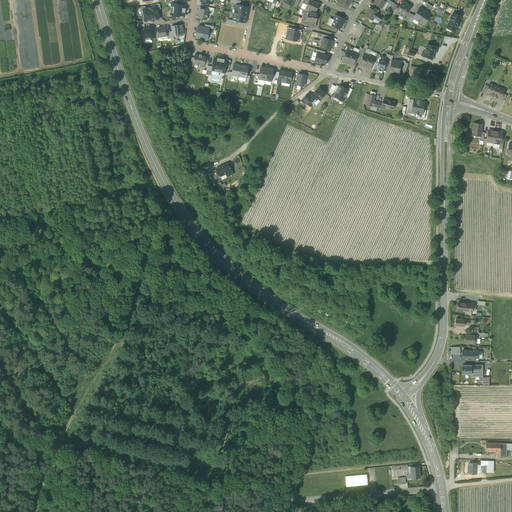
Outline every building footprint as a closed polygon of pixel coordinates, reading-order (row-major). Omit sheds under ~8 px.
[(376,0),(374,4),(381,9),(381,8),(385,2),(382,0),(376,0)] [(319,4),(310,1),(310,2),(307,6),(307,8),(316,11),(319,4)] [(402,1),(399,6),(396,11),(400,14),(407,3),(402,1)] [(170,15),(179,16),(179,15),(183,15),(184,12),(185,13),(186,8),(184,8),(185,5),(184,5),(175,4),(172,3),(170,15)] [(400,14),(399,14),(400,14),(404,16),(403,17),(404,17),(411,6),(407,3),(400,14)] [(236,4),(234,12),(247,15),(248,7),(240,5),(236,4)] [(149,11),(144,12),(145,20),(145,21),(152,20),(159,19),(157,9),(157,7),(156,7),(151,8),(148,8),(149,11)] [(414,18),(419,21),(425,11),(423,10),(420,7),(414,15),(413,17),(414,18)] [(205,9),(199,8),(198,18),(206,20),(208,10),(205,9)] [(373,20),(374,17),(377,13),(369,8),(365,15),(373,20)] [(430,14),(425,11),(419,21),(424,25),(429,17),(428,17),(430,14)] [(237,21),(245,23),(247,15),(234,12),(233,20),(237,21)] [(315,13),(309,12),(309,14),(307,14),(305,14),(305,15),(304,17),(303,18),(302,24),(309,25),(309,26),(314,27),(315,23),(316,23),(317,13),(315,13)] [(446,27),(454,31),(461,16),(453,13),(446,27)] [(334,26),(340,29),(344,19),(335,15),(331,25),(330,24),(330,25),(334,26)] [(262,21),(260,32),(265,33),(271,35),(274,24),(262,21)] [(354,27),(360,30),(363,25),(357,22),(354,27)] [(172,31),(173,36),(176,36),(176,37),(180,36),(180,35),(183,35),(182,25),(172,26),(172,31)] [(204,27),(197,26),(195,37),(207,40),(209,28),(204,27)] [(151,39),(152,39),(151,27),(145,28),(141,28),(141,31),(142,34),(143,34),(144,40),(145,40),(151,39)] [(166,30),(166,27),(157,28),(158,37),(159,37),(167,36),(166,30)] [(286,38),(294,40),(296,40),(297,38),(299,38),(300,33),(299,32),(299,31),(289,28),(286,38)] [(331,40),(323,38),(320,47),(330,50),(333,40),(331,40)] [(423,56),(432,59),(433,54),(435,54),(437,47),(427,44),(424,52),(423,56)] [(346,64),(347,63),(352,52),(347,50),(342,61),(344,62),(344,63),(346,64)] [(352,51),(352,52),(347,63),(349,64),(350,64),(352,65),(356,58),(358,54),(357,53),(352,51)] [(324,54),(317,52),(317,53),(314,61),(325,64),(328,56),(324,54)] [(364,67),(369,56),(365,53),(364,53),(362,57),(359,65),(361,66),(364,67)] [(194,58),(193,63),(200,64),(200,67),(203,67),(204,61),(206,56),(202,56),(202,55),(199,54),(199,55),(195,54),(194,58)] [(370,55),(369,56),(364,67),(367,68),(367,67),(369,68),(373,62),(375,57),(370,55)] [(227,60),(215,57),(213,67),(212,71),(211,75),(218,76),(219,72),(224,73),(226,66),(227,60)] [(377,70),(383,71),(385,63),(386,57),(382,57),(380,59),(379,62),(377,65),(377,70)] [(391,73),(398,74),(399,67),(400,62),(392,60),(391,63),(390,69),(391,69),(392,70),(391,73)] [(246,75),(248,67),(246,67),(242,66),(239,65),(235,64),(233,64),(232,72),(231,75),(238,76),(246,77),(246,75)] [(264,80),(267,68),(261,66),(259,74),(258,79),(264,80)] [(424,69),(410,66),(408,76),(422,78),(424,69)] [(272,74),(273,69),(267,68),(264,80),(271,81),(272,74)] [(292,73),(279,70),(278,79),(282,80),(284,80),(284,82),(290,83),(291,79),(292,73)] [(303,86),(306,75),(298,74),(296,85),(303,86)] [(490,94),(493,96),(497,87),(489,83),(488,86),(486,92),(489,93),(490,94)] [(343,87),(339,86),(336,92),(334,96),(339,99),(343,101),(345,96),(349,90),(348,89),(343,87)] [(319,87),(313,94),(317,98),(320,100),(325,94),(322,91),(323,91),(319,87)] [(504,90),(497,87),(493,96),(496,97),(497,97),(500,98),(501,98),(503,93),(504,90)] [(313,103),(317,98),(313,94),(311,96),(308,93),(301,100),(305,104),(306,103),(310,107),(313,103)] [(372,107),(372,106),(373,102),(374,101),(375,96),(369,94),(366,105),(371,106),(372,107)] [(381,106),(392,110),(394,102),(383,99),(382,103),(382,105),(381,106)] [(417,100),(414,100),(411,112),(422,114),(423,109),(424,102),(421,101),(422,100),(417,99),(417,100)] [(480,136),(481,132),(482,124),(474,123),(472,134),(476,134),(476,136),(480,136)] [(486,142),(493,143),(495,131),(492,131),(491,130),(489,130),(488,131),(486,139),(486,142)] [(498,132),(495,131),(493,143),(500,144),(501,139),(502,133),(501,132),(498,131),(498,132)] [(226,173),(228,177),(233,174),(231,171),(230,168),(230,167),(229,167),(227,163),(216,169),(220,177),(225,174),(226,173)] [(457,310),(465,311),(465,310),(466,303),(458,302),(457,310)] [(465,343),(474,344),(474,341),(477,341),(477,339),(477,335),(474,335),(475,335),(465,335),(465,343)] [(478,356),(478,350),(462,350),(462,359),(475,359),(475,356),(478,356)] [(462,374),(471,374),(471,365),(462,365),(462,374)] [(482,365),(471,365),(471,374),(471,376),(482,376),(482,365)] [(498,451),(500,452),(500,443),(486,443),(486,451),(498,451)] [(511,450),(511,443),(500,443),(500,452),(498,451),(498,458),(506,457),(507,450),(511,450)] [(476,464),(468,463),(468,473),(476,474),(476,473),(476,466),(476,464)] [(391,469),(392,478),(398,477),(398,475),(406,475),(408,475),(407,468),(407,465),(394,467),(395,469),(391,469)] [(406,475),(407,479),(420,478),(419,466),(411,467),(407,468),(408,475),(406,475)] [(345,476),(346,486),(367,484),(366,474),(345,476)]
